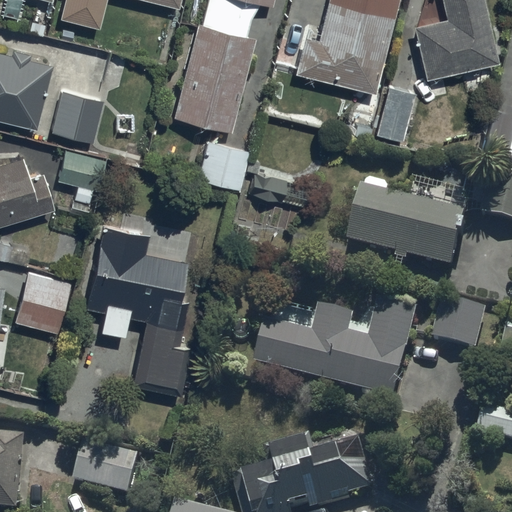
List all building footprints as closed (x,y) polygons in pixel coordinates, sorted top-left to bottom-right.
[(61,0),(58,10),(96,20),(101,0),(179,0),(180,0),(61,0)] [(196,16),(173,110),(232,127),(255,31),(247,29),(247,28),(248,27),(248,26),(248,25),(248,24),(248,23),(248,22),(249,22),(249,21),(249,20),(249,19),(249,18),(250,18),(250,17),(250,16),(250,15),(251,14),(251,13),(251,12),(252,12),(252,11),(252,10),(253,9),(253,8),(253,7),(254,7),(254,6),(254,5),(255,5),(255,4),(255,3),(256,3),(256,2),(257,1),(257,0),(206,0),(202,18),(196,16)] [(376,88),(397,0),(327,0),(320,32),(305,29),(295,68),(376,88)] [(498,56),(485,0),(443,0),(446,10),(414,17),(427,72),(498,56)] [(0,112),(37,122),(52,58),(30,53),(31,46),(12,41),(11,47),(0,44),(0,112)] [(413,85),(387,79),(376,129),(402,135),(413,85)] [(61,84),(51,125),(92,135),(102,93),(61,84)] [(511,107),(493,103),(482,151),(510,158),(511,150),(511,107)] [(244,165),(246,153),(248,144),(207,133),(197,173),(239,184),(244,165)] [(110,155),(64,143),(56,175),(77,180),(73,194),(91,199),(95,183),(103,185),(110,155)] [(0,156),(0,217),(57,201),(45,162),(31,166),(26,148),(0,156)] [(246,153),(244,165),(253,168),(248,190),(303,204),(309,181),(263,170),(263,168),(257,166),(260,156),(246,153)] [(511,172),(494,168),(483,209),(511,216),(511,172)] [(361,181),(347,238),(397,251),(396,255),(407,258),(408,253),(453,265),(468,208),(361,181)] [(143,312),(130,379),(179,388),(189,336),(183,335),(192,288),(183,286),(189,254),(143,245),(147,223),(98,214),(82,299),(105,303),(100,325),(125,330),(129,309),(143,312)] [(25,265),(14,315),(60,325),(71,276),(25,265)] [(444,294),(433,336),(478,347),(488,306),(444,294)] [(398,394),(418,304),(379,296),(370,335),(350,330),(355,309),(321,302),(315,328),(266,317),(256,361),(398,394)] [(511,305),(511,306),(501,352),(511,354),(511,305)] [(511,409),(484,402),(477,428),(511,436),(511,409)] [(0,503),(19,506),(26,434),(0,431),(0,503)] [(244,511),(237,511),(176,497),(171,511),(294,511),(292,501),(309,498),(311,509),(352,500),(350,490),(375,484),(364,438),(316,449),(312,431),(272,440),(277,459),(234,469),(244,511)] [(83,437),(73,478),(129,491),(139,450),(83,437)]
